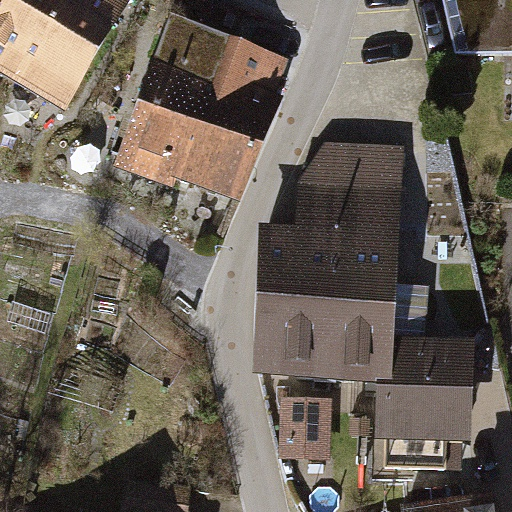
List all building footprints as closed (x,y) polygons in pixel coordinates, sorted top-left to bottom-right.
[(7,0),(0,12),(0,74),(43,0),(7,0)] [(0,82),(68,122),(139,0),(43,0),(0,74),(0,82)] [(174,198),(177,190),(211,95),(248,108),(253,93),(277,102),(290,65),(173,22),(117,177),(174,198)] [(211,95),(177,190),(246,215),(286,105),(277,102),(253,93),(248,108),(211,95)] [(327,382),(338,152),(309,186),(307,238),(268,236),(261,378),(327,382)] [(395,155),(338,152),(327,382),(384,385),(385,349),(395,155)] [(470,352),(385,349),(384,385),(382,436),(467,439),(470,352)] [(334,405),(282,404),(281,465),(333,466),(334,405)] [(496,511),(495,498),(403,511),(496,511)]
